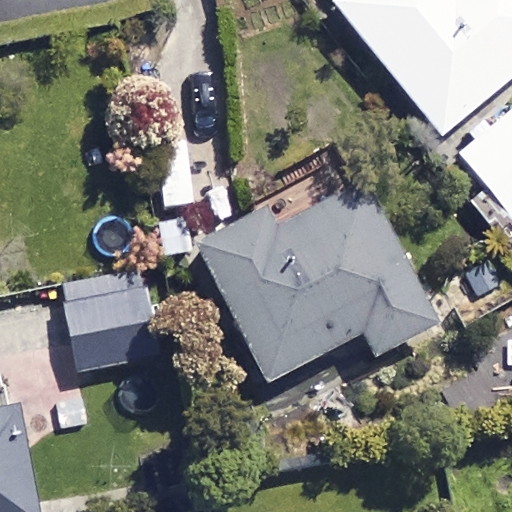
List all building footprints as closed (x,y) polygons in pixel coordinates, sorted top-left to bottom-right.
[(511,0),(327,0),(322,5),(432,138),(511,72),(511,0)] [(511,218),(511,115),(456,158),(506,223),(511,218)] [(420,330),(348,190),(256,237),(246,218),(182,252),(251,387),(347,337),(360,361),(420,330)] [(156,360),(145,293),(57,306),(67,373),(156,360)] [(0,410),(0,511),(27,511),(9,409),(0,410)]
